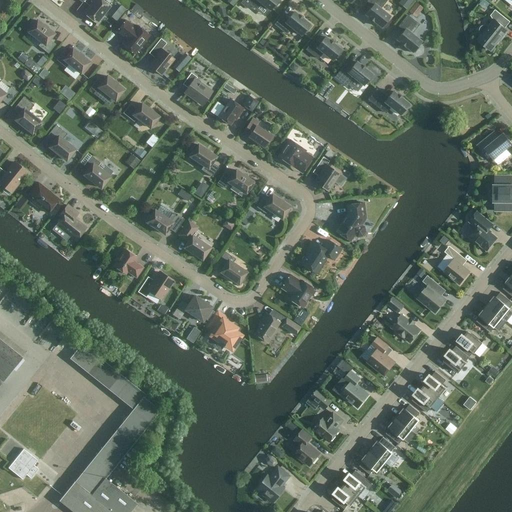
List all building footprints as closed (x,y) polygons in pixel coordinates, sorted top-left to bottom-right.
[(89,0),(93,2),(84,13),(97,24),(111,7),(102,0),(89,0)] [(243,0),(241,3),(247,8),(250,4),(255,9),(260,2),(270,10),(273,6),(275,8),(280,1),(279,0),(243,0)] [(374,21),(383,29),(389,22),(387,20),(390,16),(380,9),(387,0),(368,0),(366,4),(371,8),(366,15),(370,18),(369,18),(374,22),(374,21)] [(413,0),(401,0),(399,3),(406,9),(413,0)] [(409,12),(416,17),(423,8),(416,2),(409,12)] [(131,10),(136,14),(141,8),(136,4),(131,10)] [(227,16),(225,7),(218,9),(220,18),(227,16)] [(478,40),(491,50),(502,37),(503,38),(508,32),(505,29),(510,22),(495,10),(490,16),(494,20),(488,28),(486,26),(483,26),(481,28),(480,30),(481,33),(483,35),(478,40)] [(299,15),(298,15),(294,12),(289,19),(284,14),(275,25),(287,34),(292,27),(301,35),(304,31),(306,33),(312,26),(303,19),(303,18),(299,15)] [(406,46),(414,54),(420,47),(418,45),(421,41),(412,34),(419,25),(408,16),(397,29),(403,33),(397,40),(401,43),(405,47),(406,46)] [(38,21),(37,22),(35,20),(31,26),(33,27),(29,32),(41,42),(38,46),(49,54),(56,44),(50,39),(54,34),(38,21)] [(136,28),(126,20),(117,32),(126,39),(122,44),(135,54),(150,36),(137,25),(136,28)] [(330,40),(329,40),(326,37),(320,44),(315,39),(307,50),(318,59),(323,52),(332,60),(336,56),(337,58),(343,51),(334,44),(334,43),(330,40)] [(149,65),(162,75),(175,59),(162,49),(167,43),(161,39),(152,50),(158,54),(149,65)] [(90,62),(73,49),(69,54),(64,51),(56,60),(66,68),(69,64),(81,73),(90,62)] [(18,58),(24,64),(28,59),(22,53),(18,58)] [(30,58),(24,65),(37,75),(43,68),(42,68),(48,60),(43,56),(37,64),(30,58)] [(184,68),(177,62),(173,67),(180,73),(184,68)] [(360,65),(357,62),(351,69),(346,64),(335,77),(347,86),(354,77),(363,85),(367,81),(369,83),(374,76),(365,69),(365,68),(361,65),(360,65)] [(44,68),(38,76),(44,80),(50,73),(44,68)] [(22,77),(28,82),(32,76),(24,69),(21,73),(22,77)] [(197,78),(191,73),(183,84),(189,89),(185,93),(202,105),(212,92),(196,80),(197,78)] [(124,90),(107,76),(103,82),(98,78),(91,88),(96,91),(99,87),(115,101),(124,90)] [(43,82),(36,77),(32,82),(39,87),(43,82)] [(0,81),(1,81),(0,80),(0,101),(1,99),(8,105),(18,92),(11,87),(6,94),(0,89),(0,81)] [(393,92),(388,98),(377,89),(369,100),(386,113),(391,107),(400,114),(403,111),(405,112),(411,105),(402,98),(398,94),(397,95),(393,92)] [(258,102),(249,96),(243,106),(252,112),(258,102)] [(20,114),(16,120),(32,133),(41,122),(29,112),(34,105),(24,97),(14,109),(20,114)] [(64,100),(58,108),(65,113),(70,104),(64,100)] [(238,114),(239,115),(244,109),(231,100),(219,117),(218,116),(217,116),(230,125),(238,114)] [(159,117),(142,104),(138,109),(131,104),(123,113),(134,122),(137,118),(150,128),(154,123),(156,125),(160,119),(158,118),(159,117)] [(84,113),(91,118),(98,110),(91,105),(84,113)] [(259,122),(253,118),(244,132),(250,135),(249,137),(265,147),(272,136),(257,126),(259,122)] [(54,142),(50,147),(67,161),(75,150),(63,140),(67,134),(56,125),(47,136),(54,142)] [(103,132),(97,127),(92,134),(98,138),(103,132)] [(511,144),(511,143),(504,133),(495,140),(491,135),(478,146),(483,153),(486,150),(494,160),(499,156),(503,161),(511,155),(506,149),(511,144)] [(151,142),(157,147),(163,138),(158,134),(151,142)] [(302,148),(290,140),(279,157),(291,165),(293,162),(305,170),(313,157),(302,149),(302,148)] [(198,146),(196,145),(192,150),(194,152),(191,156),(204,166),(201,170),(212,177),(219,167),(212,163),(216,157),(198,145),(198,146)] [(137,154),(142,159),(147,152),(142,148),(137,154)] [(325,155),(331,159),(335,153),(327,148),(326,150),(327,152),(325,155)] [(140,161),(132,154),(125,162),(134,169),(140,161)] [(84,175),(101,188),(110,177),(109,177),(113,172),(106,166),(103,171),(97,167),(101,163),(92,156),(84,166),(89,169),(84,175)] [(335,182),(341,186),(346,178),(327,165),(330,161),(323,157),(315,169),(321,173),(315,182),(328,191),(335,182)] [(27,173),(14,162),(3,176),(0,173),(0,185),(1,184),(12,192),(27,173)] [(254,182),(236,170),(232,176),(225,171),(218,183),(224,188),(228,182),(246,194),(249,189),(251,190),(255,185),(253,183),(254,182)] [(494,202),(495,202),(495,211),(511,211),(511,176),(495,176),(495,185),(494,185),(494,188),(492,189),(490,190),(490,192),(490,195),(491,198),(494,200),(494,202)] [(199,192),(206,197),(213,185),(206,181),(199,192)] [(31,202),(38,207),(34,213),(42,220),(48,213),(58,200),(43,188),(44,187),(39,182),(31,193),(36,196),(31,202)] [(290,207),(272,195),(268,201),(264,197),(257,207),(266,213),(269,209),(282,218),(285,214),(287,215),(291,210),(289,208),(290,207)] [(366,218),(364,203),(347,205),(348,214),(336,232),(347,239),(352,232),(358,236),(362,236),(364,232),(364,228),(361,226),(366,218)] [(78,214),(67,205),(59,216),(62,218),(58,224),(63,228),(62,229),(77,240),(87,228),(75,219),(78,214)] [(148,221),(147,222),(165,234),(169,228),(175,233),(184,219),(178,215),(177,216),(172,214),(168,220),(155,210),(152,215),(150,214),(146,219),(148,221)] [(493,225),(477,212),(469,222),(477,228),(470,237),(486,251),(484,253),(485,254),(498,238),(491,233),(492,232),(489,230),(493,225)] [(232,217),(227,225),(236,231),(241,223),(232,217)] [(189,220),(179,235),(189,242),(185,247),(202,259),(210,248),(197,239),(200,235),(196,232),(199,227),(189,220)] [(440,241),(445,245),(449,240),(444,236),(440,241)] [(249,241),(255,245),(258,240),(252,237),(249,241)] [(323,249),(313,242),(307,250),(309,251),(301,263),(316,273),(327,256),(334,260),(341,249),(329,240),(323,249)] [(448,255),(438,267),(444,272),(460,285),(470,272),(463,266),(459,263),(464,258),(449,246),(445,252),(448,255)] [(138,257),(125,249),(114,266),(126,274),(128,272),(137,278),(144,268),(135,262),(138,257)] [(236,259),(225,252),(218,262),(225,266),(221,272),(239,284),(240,283),(242,284),(245,279),(243,277),(247,272),(233,263),(236,259)] [(421,268),(417,273),(422,277),(426,272),(421,268)] [(151,291),(162,299),(173,281),(160,272),(152,284),(146,280),(138,292),(146,298),(151,291)] [(301,281),(291,274),(281,288),(291,295),(289,299),(303,308),(315,289),(301,280),(301,281)] [(418,299),(435,313),(446,300),(434,290),(438,284),(427,276),(423,282),(428,286),(418,299)] [(511,278),(511,279),(509,277),(506,282),(508,284),(503,289),(511,296),(511,278)] [(511,305),(511,302),(500,293),(496,298),(494,296),(490,301),(492,303),(488,307),(506,322),(511,314),(511,310),(510,309),(511,305)] [(212,307),(195,296),(189,305),(182,301),(173,315),(180,320),(186,310),(203,321),(212,307)] [(405,306),(393,297),(387,305),(398,314),(405,306)] [(39,334),(44,337),(56,320),(32,303),(24,315),(35,323),(30,330),(38,336),(39,334)] [(157,310),(164,315),(168,310),(161,305),(157,310)] [(481,316),(477,322),(490,333),(495,327),(499,330),(506,322),(488,307),(485,311),(483,310),(479,315),(481,316)] [(309,314),(301,309),(293,321),(301,326),(309,314)] [(226,346),(232,350),(242,335),(235,331),(237,328),(223,319),(225,317),(218,312),(208,327),(214,331),(211,336),(225,345),(224,346),(226,346)] [(280,322),(267,313),(262,320),(264,321),(255,334),(267,342),(280,322)] [(392,328),(410,343),(421,330),(402,315),(392,328)] [(282,326),(295,336),(301,328),(287,318),(282,326)] [(198,343),(206,331),(199,326),(191,338),(198,343)] [(488,348),(482,343),(478,340),(479,339),(473,335),(472,335),(468,332),(465,337),(463,335),(458,340),(460,342),(456,347),(470,357),(469,357),(473,352),(475,354),(475,353),(480,357),(488,348)] [(368,362),(384,375),(394,362),(383,353),(389,347),(378,338),(372,345),(378,350),(368,362)] [(0,380),(3,383),(23,357),(0,339),(0,380)] [(144,398),(146,396),(83,344),(71,359),(134,409),(144,398)] [(469,358),(470,357),(456,347),(453,351),(451,350),(446,355),(448,357),(445,361),(449,365),(448,366),(454,370),(454,369),(458,373),(466,363),(467,364),(467,363),(465,362),(469,357),(469,358)] [(489,372),(495,377),(500,372),(493,367),(489,372)] [(360,379),(351,371),(344,379),(350,384),(342,395),(358,407),(368,395),(356,384),(360,379)] [(424,386),(441,399),(438,397),(446,388),(446,389),(447,389),(442,385),(445,380),(446,381),(446,380),(436,372),(435,372),(436,372),(432,377),(430,375),(426,381),(428,382),(424,386)] [(441,399),(424,386),(421,391),(419,389),(415,394),(416,396),(413,400),(412,400),(423,409),(428,412),(432,407),(431,407),(438,398),(440,400),(441,399)] [(310,398),(325,410),(332,402),(317,389),(310,398)] [(134,409),(76,482),(92,495),(105,479),(135,442),(160,411),(144,398),(134,409)] [(420,413),(410,405),(405,410),(403,408),(400,413),(401,415),(398,419),(416,434),(420,429),(416,425),(419,421),(416,418),(419,413),(420,414),(420,413)] [(338,425),(339,426),(343,421),(333,413),(327,420),(324,418),(314,429),(330,442),(339,430),(336,427),(338,425)] [(416,434),(398,419),(394,423),(393,422),(389,427),(391,428),(386,434),(400,444),(403,439),(409,444),(416,434)] [(287,426),(292,430),(296,425),(291,422),(287,426)] [(446,430),(452,435),(456,430),(449,425),(446,430)] [(310,466),(320,454),(307,443),(312,438),(302,430),(294,440),(301,445),(295,454),(299,457),(297,458),(303,463),(305,462),(310,466)] [(371,452),(385,463),(393,453),(391,452),(395,448),(396,447),(383,437),(379,443),(377,441),(373,446),(375,447),(371,452)] [(31,479),(39,469),(34,465),(38,461),(24,449),(9,468),(23,479),(26,475),(31,479)] [(378,472),(385,463),(371,452),(368,456),(366,455),(362,459),(364,461),(360,466),(371,475),(371,474),(370,474),(374,470),(378,472)] [(256,489),(273,503),(284,489),(281,486),(289,476),(278,467),(269,477),(267,475),(256,489)] [(344,485),(361,498),(358,496),(366,487),(368,489),(372,484),(372,485),(373,484),(356,470),(355,471),(356,471),(352,475),(350,474),(346,479),(348,481),(344,485)] [(76,482),(75,481),(59,501),(72,511),(130,511),(137,504),(105,479),(92,495),(76,482)] [(398,498),(403,490),(393,483),(387,491),(398,498)] [(360,498),(361,498),(344,485),(341,489),(339,488),(335,493),(336,494),(332,499),(345,510),(345,509),(348,504),(351,507),(352,506),(351,505),(358,497),(360,498)]
